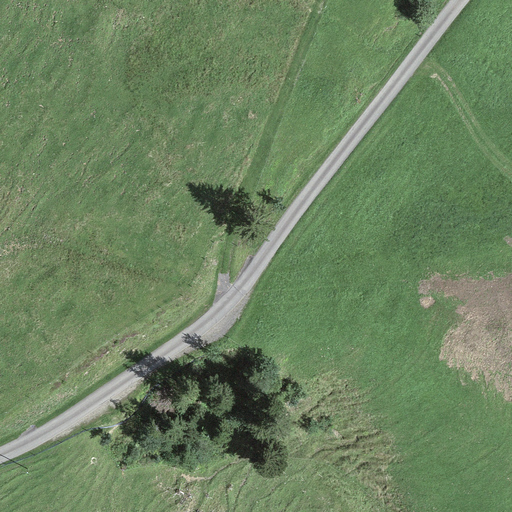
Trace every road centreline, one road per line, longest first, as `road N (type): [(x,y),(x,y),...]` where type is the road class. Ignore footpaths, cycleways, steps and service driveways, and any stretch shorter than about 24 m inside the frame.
road 1 (unclassified): [(0,454),(49,430),(221,309),(461,0)]
road 2 (track): [(318,0),(234,230),(221,309)]
